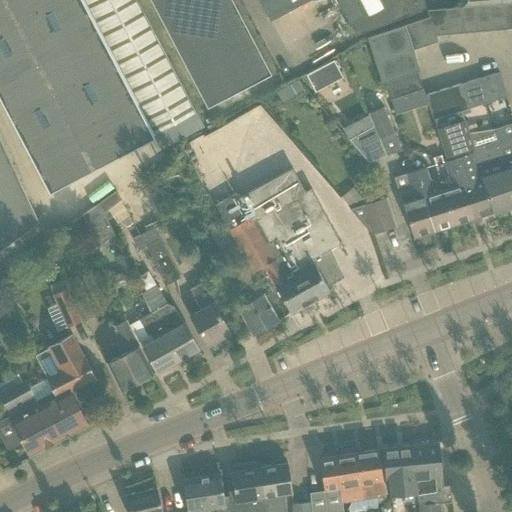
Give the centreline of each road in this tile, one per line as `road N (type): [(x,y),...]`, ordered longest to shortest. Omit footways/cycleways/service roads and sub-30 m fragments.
road 1 (residential): [(0,511),(424,330)]
road 2 (residential): [(485,511),(457,407),(424,330)]
